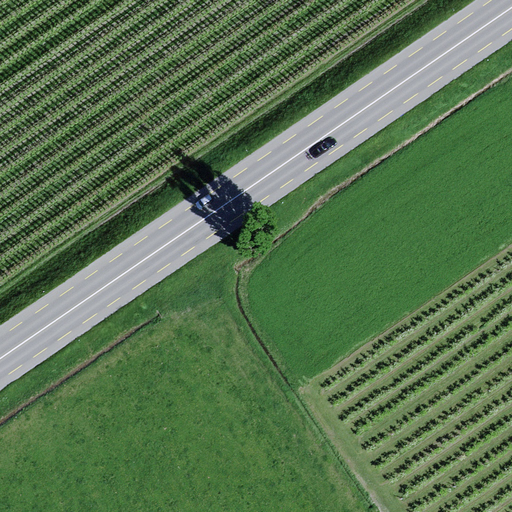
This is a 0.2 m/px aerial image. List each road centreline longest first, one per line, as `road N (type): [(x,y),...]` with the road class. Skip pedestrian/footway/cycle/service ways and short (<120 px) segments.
road 1 (primary): [(511,6),(0,356)]
road 2 (track): [(348,511),(224,331)]
